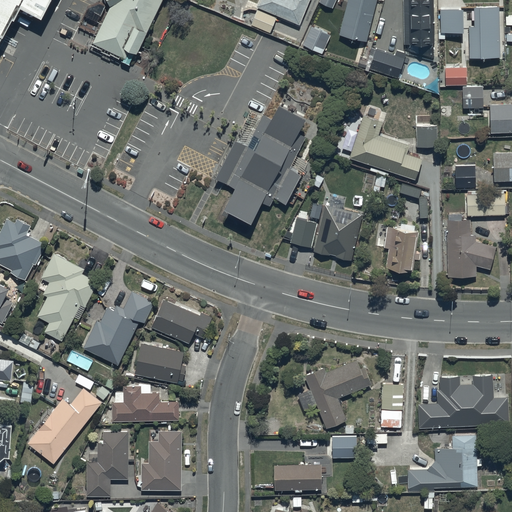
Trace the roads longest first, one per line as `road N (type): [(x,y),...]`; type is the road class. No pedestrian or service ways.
road 1 (tertiary): [(0,159),(185,256),(261,286)]
road 2 (tertiary): [(261,286),(373,314),(511,320)]
road 3 (residential): [(222,511),(225,400),(261,286)]
